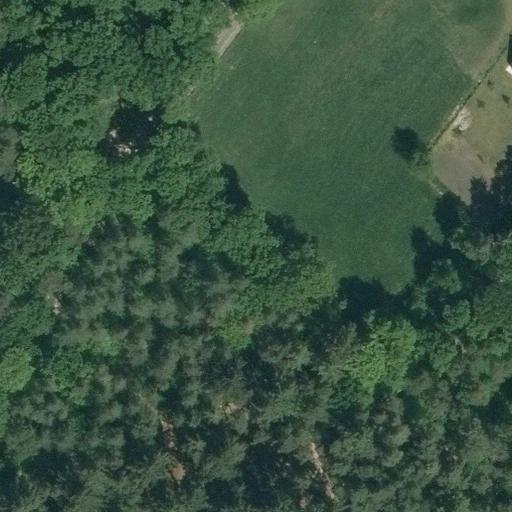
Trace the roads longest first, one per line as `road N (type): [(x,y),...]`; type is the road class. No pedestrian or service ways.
road 1 (track): [(0,74),(100,136),(318,300),(361,380),(450,348),(511,308)]
road 2 (track): [(250,0),(120,157),(0,406)]
road 3 (track): [(345,356),(342,391),(314,444),(319,477),(345,511)]
